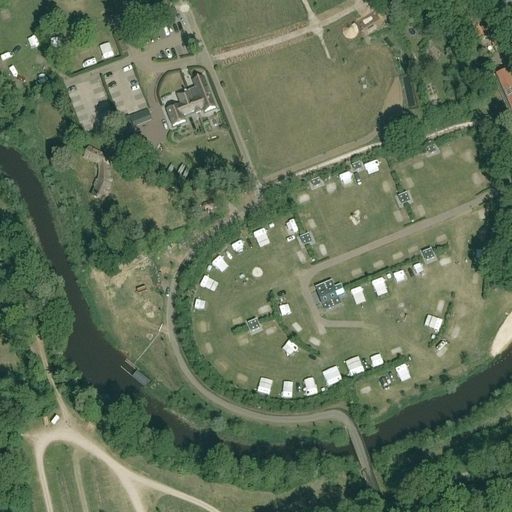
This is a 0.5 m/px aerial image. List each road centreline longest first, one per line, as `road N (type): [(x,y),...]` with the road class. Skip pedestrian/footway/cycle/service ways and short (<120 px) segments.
road 1 (unknown): [(259,200),(381,143),(419,144),(488,122)]
road 2 (track): [(0,254),(70,433)]
